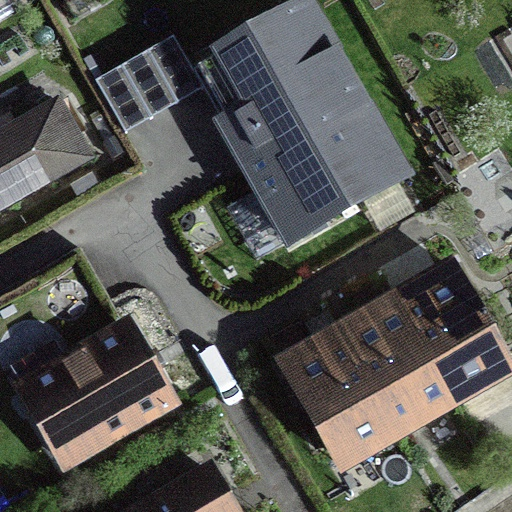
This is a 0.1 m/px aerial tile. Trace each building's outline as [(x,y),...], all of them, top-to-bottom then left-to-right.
[(0,0),(0,11),(11,5),(8,0),(0,0)] [(405,173),(306,0),(301,0),(220,46),(251,100),(221,117),(290,239),(405,173)] [(202,89),(173,37),(95,82),(125,134),(202,89)] [(0,150),(0,224),(95,171),(63,114),(0,150)] [(511,367),(457,268),(400,299),(460,406),(511,379),(511,367)] [(401,441),(460,406),(400,299),(341,332),(401,441)] [(178,407),(131,320),(18,381),(65,468),(178,407)] [(346,471),(401,441),(341,332),(286,363),(346,471)] [(139,511),(248,511),(219,464),(139,511)]
